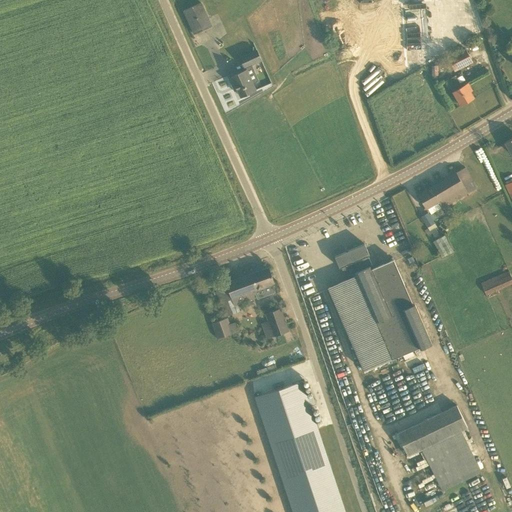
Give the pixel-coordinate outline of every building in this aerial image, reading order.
[(194,34),(212,26),(201,2),(183,10),(194,34)] [(455,71),(473,62),(466,49),(448,58),(455,71)] [(256,62),(262,60),(257,50),(252,52),(256,62)] [(254,91),(246,70),(229,78),(232,85),(235,84),(241,97),(254,91)] [(462,87),(455,76),(447,80),(461,105),(474,98),(470,91),(472,90),(468,83),(462,87)] [(470,176),(465,167),(418,195),(425,209),(439,201),(442,207),(477,188),(470,176)] [(430,230),(435,227),(437,226),(429,212),(422,217),(430,230)] [(433,239),(440,256),(453,251),(446,234),(433,239)] [(371,269),(370,266),(372,266),(368,256),(369,255),(364,244),(335,256),(340,268),(341,267),(346,280),(329,287),(365,371),(419,347),(420,349),(432,344),(415,304),(413,305),(393,260),(371,269)] [(235,306),(259,297),(256,290),(274,283),(268,267),(215,287),(226,316),(233,314),(228,300),(232,298),(235,306)] [(486,295),(511,283),(511,278),(509,271),(481,283),(486,295)] [(273,336),(288,330),(281,308),(265,314),(268,321),(273,336)] [(230,324),(228,317),(212,323),(218,339),(233,333),(239,331),(236,322),(230,324)] [(253,398),(290,511),(341,511),(299,383),(253,398)] [(479,467),(462,431),(468,428),(457,405),(397,433),(408,455),(422,449),(439,485),(479,467)]
